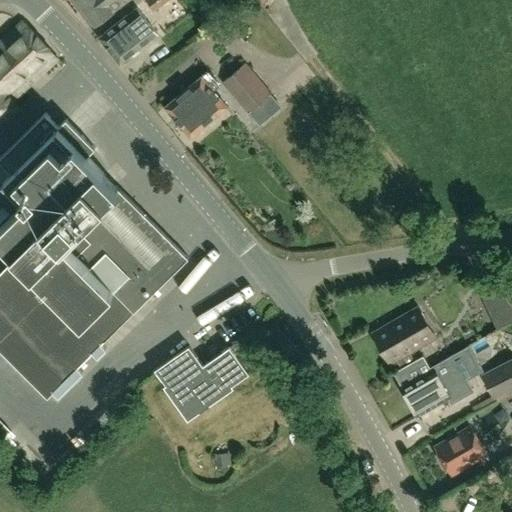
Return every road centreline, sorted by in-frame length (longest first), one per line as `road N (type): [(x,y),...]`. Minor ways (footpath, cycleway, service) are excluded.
road 1 (tertiary): [(278,281),(34,0)]
road 2 (unknown): [(252,251),(70,402),(28,411),(0,395)]
road 3 (tertiary): [(413,511),(343,376),(278,281)]
road 4 (unclassified): [(278,281),(511,235)]
